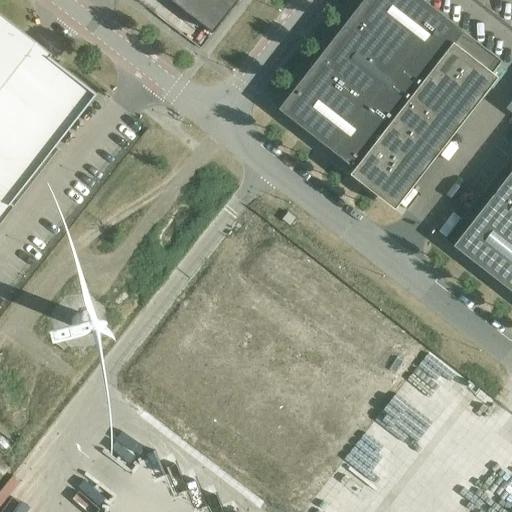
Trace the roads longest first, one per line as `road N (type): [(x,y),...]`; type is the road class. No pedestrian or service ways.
road 1 (unclassified): [(220,127),(511,354)]
road 2 (track): [(4,333),(70,253),(106,275),(220,127)]
road 3 (unclassified): [(62,0),(220,127)]
road 4 (unclassified): [(220,127),(320,0)]
